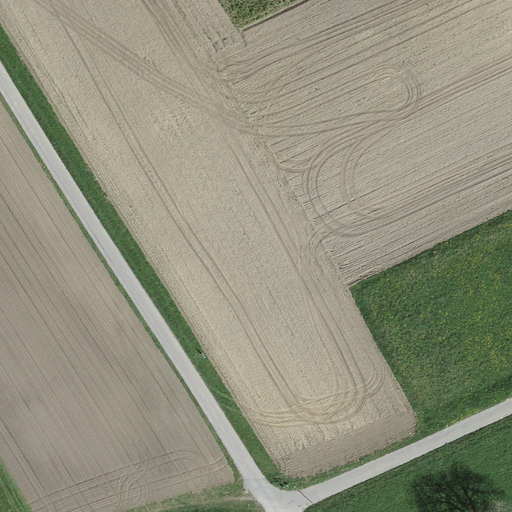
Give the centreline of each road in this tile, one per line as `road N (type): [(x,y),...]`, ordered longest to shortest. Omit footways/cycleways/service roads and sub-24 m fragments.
road 1 (unclassified): [(277,511),(0,78)]
road 2 (unclassified): [(278,511),(511,406)]
